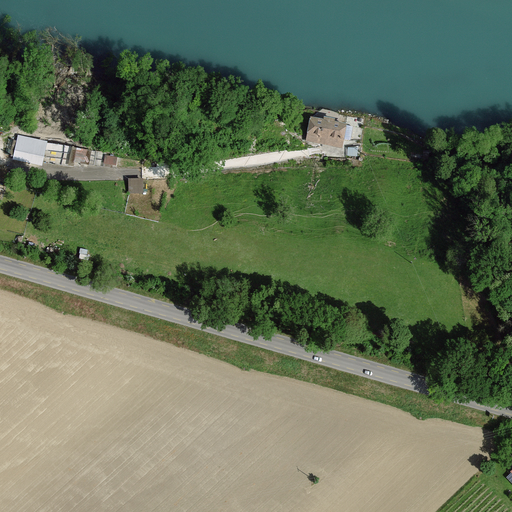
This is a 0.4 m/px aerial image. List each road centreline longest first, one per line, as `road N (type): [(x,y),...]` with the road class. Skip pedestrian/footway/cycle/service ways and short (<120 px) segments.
road 1 (tertiary): [(0,264),(511,410)]
road 2 (track): [(0,158),(49,174),(144,174),(308,152)]
